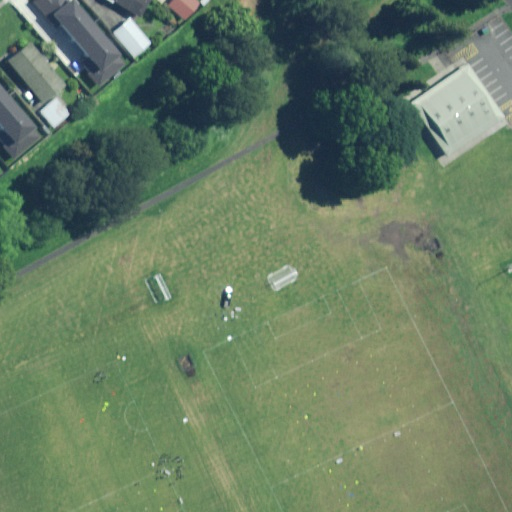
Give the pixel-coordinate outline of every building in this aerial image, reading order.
[(69,0),(60,0),(42,16),(47,21),(43,25),(56,39),(60,36),(76,54),(99,35),(69,0)] [(102,0),(107,3),(108,2),(134,19),(146,0),(102,0)] [(195,4),(190,0),(169,0),(164,7),(181,21),(195,4)] [(146,44),(125,19),(109,34),(129,58),(146,44)] [(60,87),(25,43),(2,61),(37,105),(60,87)] [(105,76),(91,62),(77,75),(91,89),(105,76)] [(407,117),(448,172),(498,135),(457,81),(407,117)] [(7,97),(0,89),(0,120),(11,111),(32,136),(42,128),(12,93),(7,97)] [(65,115),(52,99),(36,113),(49,129),(65,115)]
